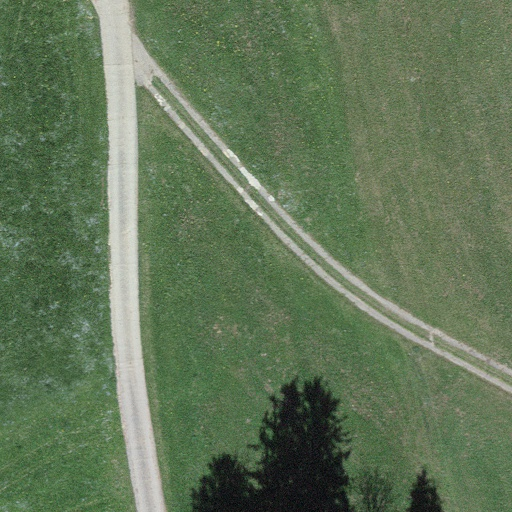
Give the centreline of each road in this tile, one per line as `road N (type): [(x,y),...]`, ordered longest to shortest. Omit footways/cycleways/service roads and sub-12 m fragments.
road 1 (track): [(149,511),(111,333),(112,0)]
road 2 (track): [(112,67),(334,287),(511,383)]
